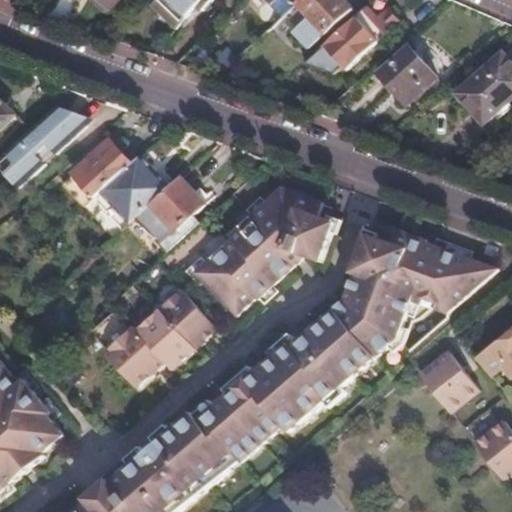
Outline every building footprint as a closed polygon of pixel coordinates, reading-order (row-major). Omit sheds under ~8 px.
[(155,0),(153,3),(178,26),(204,0),(155,0)] [(354,10),(345,0),(300,0),(298,2),(308,13),(292,28),(312,49),(354,10)] [(377,9),(370,8),(359,17),(371,31),(382,22),(386,27),(391,23),(384,16),(377,9)] [(371,31),(359,17),(328,45),(350,70),(393,33),(386,27),(382,22),(371,31)] [(314,59),(332,78),(345,66),(327,47),(314,59)] [(383,72),(409,103),(439,78),(413,47),(383,72)] [(462,94),(487,124),(511,102),(511,61),(507,55),(462,94)] [(0,134),(16,118),(0,101),(0,134)] [(67,147),(88,128),(76,115),(70,121),(58,108),(10,152),(20,163),(16,166),(11,171),(25,186),(46,167),(38,157),(48,148),(49,147),(46,144),(56,135),(67,147)] [(62,186),(83,210),(95,199),(101,193),(134,164),(112,140),(62,186)] [(38,157),(46,167),(56,157),(48,148),(38,157)] [(101,193),(129,226),(136,220),(171,189),(142,156),(134,164),(101,193)] [(136,220),(166,255),(186,237),(199,225),(193,218),(207,206),(183,178),(171,189),(136,220)] [(238,318),(253,304),(259,299),(260,301),(292,272),(308,258),(324,263),(336,233),(327,230),(328,224),(330,220),(320,217),(325,203),(284,188),(231,237),(234,240),(197,274),(238,318)] [(172,511),(184,502),(267,434),(274,444),(379,357),(400,340),(415,301),(449,315),(502,270),(451,251),(446,250),(429,243),(430,241),(393,228),(388,242),(378,238),(375,248),(368,245),(366,244),(364,248),(354,275),(357,276),(347,302),(329,318),(314,331),(300,343),(293,335),(272,353),(276,357),(233,393),(205,417),(201,412),(178,431),(158,447),(143,459),(116,480),(113,478),(89,497),(92,501),(78,511),(172,511)] [(207,337),(218,328),(186,292),(141,332),(136,327),(108,353),(140,390),(171,365),(174,369),(183,360),(186,363),(211,341),(207,337)] [(221,332),(218,328),(207,337),(211,341),(221,332)] [(511,329),(476,360),(491,379),(502,369),(511,381),(511,329)] [(2,342),(0,343),(0,494),(36,464),(57,447),(53,442),(73,424),(57,406),(61,401),(35,371),(31,375),(2,342)] [(450,350),(420,375),(452,414),(481,388),(450,350)] [(183,360),(174,369),(176,371),(186,363),(183,360)] [(477,444),(507,481),(511,477),(511,426),(507,420),(497,428),(477,444)]
